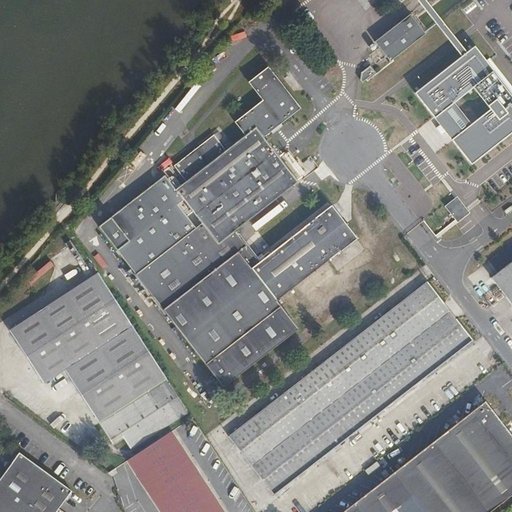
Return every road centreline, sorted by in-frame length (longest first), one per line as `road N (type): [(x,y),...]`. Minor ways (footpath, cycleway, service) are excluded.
road 1 (unknown): [(506,334),(281,511)]
road 2 (unknown): [(459,195),(398,117),(333,99),(350,58),(327,0)]
road 3 (unknown): [(511,406),(498,390),(478,389),(322,511)]
